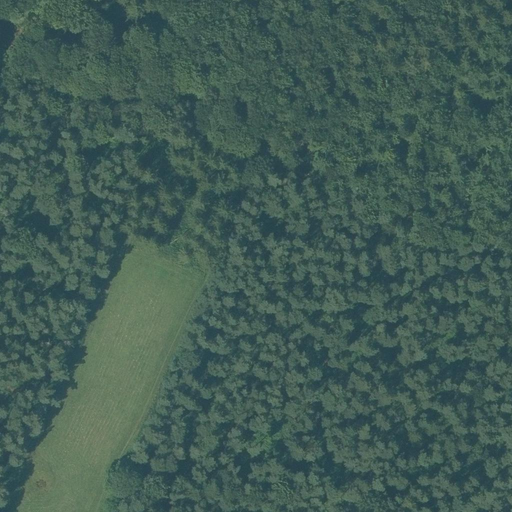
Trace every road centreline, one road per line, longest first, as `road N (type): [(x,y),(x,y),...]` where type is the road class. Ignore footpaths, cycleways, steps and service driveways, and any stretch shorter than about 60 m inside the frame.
road 1 (track): [(113,511),(262,168)]
road 2 (track): [(262,168),(177,41),(139,0)]
